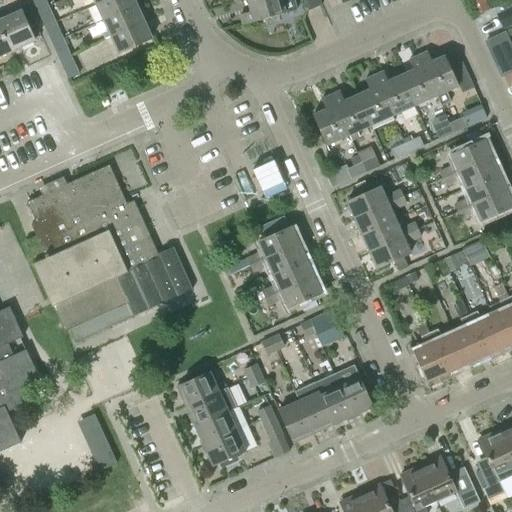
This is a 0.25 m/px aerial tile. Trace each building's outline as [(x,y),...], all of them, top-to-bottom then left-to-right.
[(46,0),(36,0),(34,1),(39,12),(50,7),(46,0)] [(103,21),(137,6),(134,0),(107,0),(96,5),(103,21)] [(251,13),(240,16),(243,26),(286,14),(297,10),(294,0),(282,0),(281,0),(247,0),(251,13)] [(322,6),(319,0),(301,0),(307,12),(322,6)] [(56,4),(50,7),(53,13),(59,10),(56,4)] [(137,6),(103,21),(108,32),(111,37),(144,22),(137,6)] [(50,7),(39,12),(44,23),(55,18),(53,13),(50,7)] [(511,9),(498,16),(503,28),(511,24),(511,9)] [(0,20),(0,27),(11,52),(35,41),(21,11),(0,20)] [(152,39),(144,22),(111,37),(119,54),(152,39)] [(0,57),(11,52),(0,27),(0,57)] [(60,28),(48,33),(53,44),(65,39),(60,28)] [(304,31),(294,34),(297,43),(307,40),(304,31)] [(511,48),(505,33),(484,42),(500,78),(511,72),(511,48)] [(65,39),(53,44),(58,55),(70,50),(67,45),(65,39)] [(427,52),(418,56),(436,97),(441,107),(450,103),(445,93),(459,87),(462,94),(473,89),(461,63),(450,68),(445,56),(432,62),(427,52)] [(401,76),(414,107),(436,97),(418,56),(409,61),(413,71),(401,76)] [(74,60),(63,66),(65,70),(70,80),(81,75),(74,60)] [(384,72),(374,76),(392,116),(414,107),(401,76),(388,82),(384,72)] [(371,126),(392,116),(374,76),(365,80),(370,90),(357,96),(371,126)] [(357,132),(371,126),(357,96),(344,102),(340,92),(331,96),(349,136),(351,142),(360,138),(357,132)] [(326,146),(349,136),(331,96),(321,100),(326,110),(313,116),(326,146)] [(448,124),(453,134),(467,127),(463,117),(448,124)] [(453,134),(448,124),(434,130),(439,140),(453,134)] [(419,138),(405,144),(409,153),(423,147),(419,138)] [(443,179),(492,157),(484,141),(450,156),(454,166),(440,172),(443,179)] [(409,153),(405,144),(390,151),(395,160),(409,153)] [(361,164),(365,173),(380,167),(375,157),(361,164)] [(465,189),(499,174),(492,157),(443,179),(446,187),(461,180),(465,189)] [(365,173),(361,164),(348,169),(346,166),(326,175),(332,188),(365,173)] [(75,343),(133,317),(193,290),(175,251),(159,258),(134,201),(127,204),(118,186),(109,166),(27,203),(36,223),(31,225),(46,259),(36,263),(33,265),(52,307),(53,307),(59,319),(63,317),(75,343)] [(458,212),(506,190),(499,174),(465,189),(469,199),(454,205),(458,212)] [(365,183),(356,187),(360,196),(370,192),(365,183)] [(354,219),(403,198),(399,190),(385,197),(380,187),(370,192),(360,196),(346,203),(354,219)] [(511,202),(506,190),(458,212),(458,213),(461,219),(476,213),(480,222),(511,207),(511,202)] [(406,205),(403,198),(354,219),(361,236),(395,220),(391,211),(406,205)] [(368,252),(417,230),(414,223),(399,230),(395,220),(361,236),(368,252)] [(251,268),(300,246),(292,227),(258,243),(262,252),(227,268),(231,277),(251,268)] [(417,230),(368,252),(376,269),(410,254),(406,244),(420,238),(417,230)] [(36,237),(27,241),(26,241),(36,263),(46,259),(36,237)] [(489,257),(482,243),(463,251),(463,252),(468,262),(470,266),(489,257)] [(493,257),(502,252),(498,243),(488,247),(493,257)] [(300,246),(251,268),(254,273),(268,267),(273,276),(307,261),(300,246)] [(459,267),(454,256),(444,260),(450,272),(459,267)] [(403,258),(393,262),(398,272),(408,268),(403,258)] [(265,299),(314,277),(307,261),(273,276),(277,285),(262,292),(265,299)] [(379,269),(384,278),(396,272),(392,263),(379,269)] [(415,274),(406,278),(409,284),(418,280),(415,274)] [(314,277),(265,299),(268,306),(283,300),(287,309),(300,303),(304,312),(318,306),(314,297),(321,294),(314,277)] [(506,347),(511,344),(511,306),(508,298),(500,302),(504,312),(493,317),(506,347)] [(462,302),(454,306),(458,316),(467,312),(463,303),(462,302)] [(0,452),(21,443),(8,413),(28,404),(21,388),(40,379),(26,350),(14,356),(8,344),(23,337),(10,307),(0,311),(0,452)] [(344,336),(333,311),(310,321),(315,333),(321,347),(344,336)] [(477,312),(469,316),(487,356),(506,347),(493,317),(481,322),(477,312)] [(465,330),(454,335),(467,365),(487,356),(469,316),(460,320),(465,330)] [(306,337),(315,333),(310,321),(301,325),(306,337)] [(426,326),(418,329),(422,337),(429,334),(426,326)] [(438,330),(429,334),(447,374),(467,365),(454,335),(442,340),(438,330)] [(427,383),(447,374),(429,334),(422,337),(421,337),(426,347),(414,353),(427,383)] [(270,339),(276,351),(284,347),(279,335),(270,339)] [(276,351),(270,339),(262,343),(267,355),(276,351)] [(244,370),(248,379),(260,374),(256,365),(244,370)] [(334,375),(353,417),(373,407),(354,366),(334,375)] [(186,407),(219,392),(210,372),(177,387),(186,407)] [(260,374),(248,379),(252,388),(264,383),(260,374)] [(314,384),(333,425),(353,417),(334,375),(314,384)] [(299,402),(314,434),(333,425),(314,384),(295,393),(299,402)] [(195,427),(228,412),(236,408),(227,389),(219,392),(186,407),(195,427)] [(314,434),(299,402),(278,411),(293,444),(314,434)] [(258,412),(261,420),(273,415),(269,406),(258,412)] [(228,412),(195,427),(204,447),(237,432),(248,427),(239,407),(236,408),(228,412)] [(273,415),(261,420),(271,442),(283,436),(273,415)] [(511,424),(498,431),(511,460),(511,424)] [(237,432),(204,447),(213,467),(220,463),(222,467),(237,460),(236,457),(246,452),(257,447),(248,427),(237,432)] [(511,467),(511,460),(498,431),(479,440),(488,461),(477,466),(487,488),(499,482),(496,475),(511,467)] [(271,442),(268,444),(274,458),(290,452),(283,436),(271,442)] [(108,445),(91,453),(100,472),(117,464),(108,445)] [(440,457),(420,466),(437,502),(455,493),(459,501),(471,495),(461,474),(450,479),(440,457)] [(426,511),(425,507),(437,502),(420,466),(401,475),(410,496),(400,501),(404,511),(426,511)] [(379,485),(360,494),(367,511),(404,511),(400,501),(389,506),(379,485)] [(367,511),(360,494),(340,503),(344,511),(367,511)]
